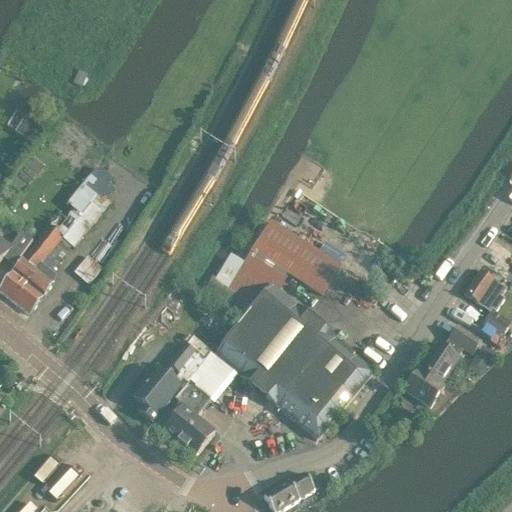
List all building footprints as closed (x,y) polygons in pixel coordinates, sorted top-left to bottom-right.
[(57,125),(52,138),(82,151),(87,139),(57,125)] [(50,231),(1,292),(31,315),(53,285),(56,274),(52,271),(72,246),(74,248),(111,204),(100,194),(111,180),(99,170),(76,199),(75,199),(50,231)] [(200,298),(239,329),(216,357),(241,377),(241,378),(277,408),(278,408),(318,441),(374,373),(334,340),(334,339),(298,309),(297,309),(278,293),(289,275),(323,296),(342,266),(271,221),(230,288),(213,277),(200,298)] [(0,263),(8,252),(18,260),(33,241),(22,233),(10,247),(0,239),(0,263)] [(511,243),(498,242),(495,262),(511,263),(511,243)] [(75,273),(89,284),(103,268),(88,257),(75,273)] [(479,272),(464,294),(489,311),(491,309),(495,312),(502,300),(499,298),(505,290),(495,283),(479,272)] [(483,324),(502,337),(511,323),(492,310),(483,324)] [(459,326),(445,348),(438,344),(421,370),(420,369),(405,392),(431,409),(446,386),(443,384),(460,359),(459,358),(464,349),(474,356),(483,342),(459,326)] [(483,346),(468,368),(481,377),(496,355),(483,346)] [(139,412),(152,424),(204,362),(186,347),(170,366),(180,374),(173,383),(158,370),(134,399),(143,407),(139,412)] [(218,382),(213,390),(233,402),(238,394),(218,382)] [(163,433),(195,458),(215,434),(197,419),(211,402),(190,385),(176,403),(183,409),(163,433)] [(299,502),(314,493),(301,473),(262,496),(271,511),(278,511),(298,501),(299,502)] [(29,485),(16,506),(25,511),(37,490),(29,485)]
